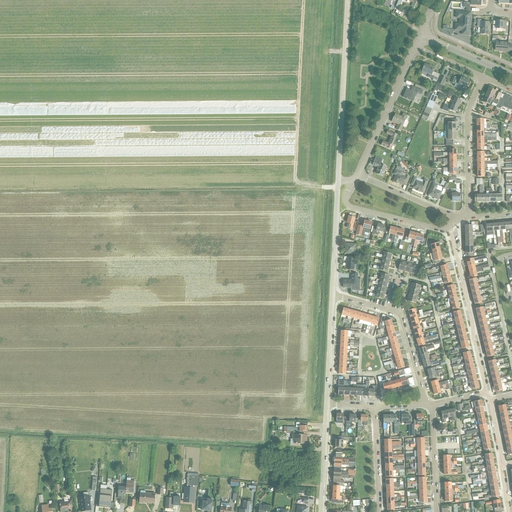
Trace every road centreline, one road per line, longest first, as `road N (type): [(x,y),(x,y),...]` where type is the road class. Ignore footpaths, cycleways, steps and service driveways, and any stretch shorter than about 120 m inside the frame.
road 1 (residential): [(338,180),(347,0)]
road 2 (residential): [(485,392),(449,228)]
road 3 (residential): [(467,216),(466,116),(483,75)]
road 4 (tertiary): [(357,175),(414,46)]
road 5 (residential): [(449,228),(352,207),(345,195),(353,181)]
